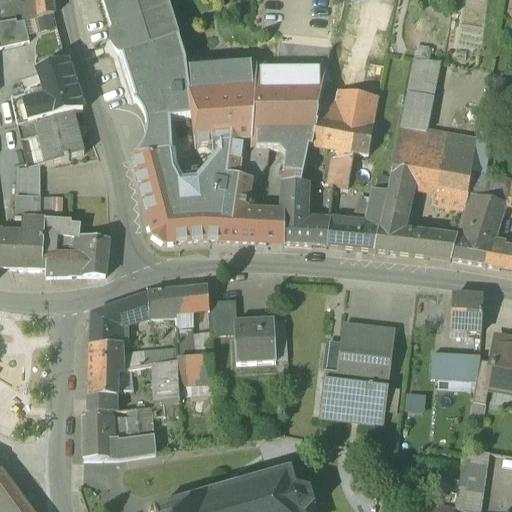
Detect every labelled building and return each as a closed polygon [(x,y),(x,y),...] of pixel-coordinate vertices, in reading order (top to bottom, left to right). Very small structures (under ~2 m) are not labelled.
[(0,0),(0,25),(11,23),(10,15),(11,14),(9,0),(0,0)] [(51,0),(37,0),(38,3),(41,20),(54,17),(51,0)] [(114,36),(103,2),(108,0),(162,0),(175,39),(177,38),(164,0),(100,0),(112,37),(114,36)] [(162,0),(108,0),(103,2),(114,36),(112,37),(111,43),(112,49),(114,54),(119,59),(121,58),(136,104),(158,102),(165,123),(169,123),(190,120),(190,118),(191,117),(184,62),(177,38),(175,39),(162,0)] [(32,13),(16,16),(16,23),(17,26),(24,24),(41,20),(38,3),(31,5),(32,13)] [(0,25),(0,52),(29,45),(24,24),(17,26),(16,23),(0,25)] [(328,53),(278,48),(276,71),(281,66),(283,74),(286,74),(295,66),(298,74),(299,74),(308,66),(311,74),(312,74),(322,66),(325,75),(328,53)] [(266,67),(257,74),(257,69),(256,69),(251,145),(243,146),(239,182),(249,183),(254,184),(266,168),(268,153),(278,153),(284,160),(282,187),(284,187),(284,186),(302,186),(304,177),(309,151),(311,151),(311,148),(323,92),(326,79),(331,53),(328,53),(325,75),(322,66),(312,74),(311,74),(308,66),(299,74),(298,74),(295,66),(286,74),(283,74),(281,66),(276,71),(271,75),(269,74),(266,67)] [(136,104),(121,58),(119,59),(133,105),(134,105),(136,104)] [(223,79),(218,80),(217,65),(202,67),(195,61),(184,62),(191,117),(190,118),(190,120),(194,151),(211,149),(212,166),(196,185),(180,186),(173,173),(171,156),(132,160),(153,240),(163,247),(203,244),(218,245),(228,180),(239,182),(243,146),(251,145),(256,69),(227,71),(222,77),(223,79)] [(67,68),(38,76),(45,102),(27,107),(25,107),(30,127),(72,116),(82,113),(67,68)] [(402,120),(400,131),(426,136),(436,73),(410,69),(409,75),(402,120)] [(336,94),(323,92),(311,148),(324,151),(340,153),(368,158),(373,127),(378,102),(336,94)] [(25,98),(11,103),(17,131),(30,127),(25,107),(27,107),(25,98)] [(142,148),(133,160),(171,156),(169,123),(165,123),(158,102),(136,104),(134,105),(143,117),(146,133),(142,148)] [(30,127),(17,131),(20,144),(37,139),(45,168),(69,161),(68,160),(83,156),(72,116),(30,127)] [(475,144),(426,136),(400,131),(397,148),(390,186),(391,186),(410,190),(432,194),(440,165),(471,172),(475,144)] [(486,146),(475,144),(471,172),(466,200),(467,200),(496,205),(511,208),(511,183),(481,177),(484,159),(486,146)] [(368,158),(340,153),(339,158),(338,157),(336,166),(351,169),(351,168),(366,171),(368,158)] [(471,172),(440,165),(432,194),(428,209),(464,214),(467,200),(466,200),(471,172)] [(336,166),(335,166),(328,188),(333,190),(333,188),(343,190),(347,191),(351,169),(336,166)] [(39,168),(27,172),(15,172),(15,186),(39,185),(39,168)] [(239,182),(228,180),(218,245),(283,248),(283,218),(269,218),(245,216),(249,183),(239,182)] [(39,185),(15,186),(15,202),(37,202),(40,202),(39,185)] [(302,186),(284,186),(284,187),(283,217),(283,218),(283,248),(325,251),(328,230),(310,228),(311,222),(303,221),(305,193),(305,187),(302,186)] [(410,190),(391,186),(390,190),(388,196),(381,226),(379,238),(377,238),(374,255),(411,260),(415,236),(401,234),(410,190)] [(390,190),(378,187),(376,195),(388,196),(390,190)] [(343,190),(333,188),(333,190),(332,193),(331,202),(341,203),(343,190)] [(366,227),(328,224),(328,230),(325,251),(374,255),(377,238),(379,238),(381,226),(388,196),(376,195),(376,196),(366,227)] [(496,205),(467,200),(464,214),(462,219),(461,225),(456,243),(456,244),(451,264),(498,273),(502,255),(503,251),(489,248),(496,224),(496,205)] [(37,202),(15,202),(14,222),(23,223),(37,223),(37,210),(37,202)] [(61,202),(50,202),(49,224),(60,224),(61,202)] [(22,237),(8,236),(8,266),(12,266),(11,271),(41,273),(44,224),(37,223),(23,223),(22,237)] [(61,225),(44,224),(41,273),(46,273),(47,261),(56,261),(54,256),(57,236),(61,236),(61,225)] [(79,242),(77,241),(79,230),(69,228),(69,226),(61,225),(61,236),(61,238),(72,239),(72,241),(65,262),(56,261),(47,261),(46,273),(45,281),(78,280),(105,280),(109,245),(79,242)] [(8,266),(8,236),(0,236),(0,270),(11,271),(12,266),(8,266)] [(456,243),(415,236),(411,260),(450,265),(456,244),(456,243)] [(511,256),(502,255),(498,273),(511,275),(511,256)] [(206,292),(147,298),(148,323),(153,323),(176,322),(175,314),(207,311),(207,303),(206,292)] [(147,298),(92,317),(91,318),(90,319),(89,348),(122,346),(121,332),(119,332),(118,328),(148,323),(147,298)] [(482,301),(452,300),(450,334),(466,335),(481,335),(482,301)] [(229,302),(207,303),(207,311),(209,338),(231,337),(231,325),(229,302)] [(176,322),(153,323),(153,342),(177,342),(176,322)] [(292,322),(276,323),(279,366),(294,364),(292,322)] [(276,323),(231,325),(231,337),(234,369),(279,366),(276,323)] [(394,335),(342,329),(336,377),(322,375),(319,415),(383,423),(394,335)] [(466,335),(450,334),(450,342),(466,342),(466,335)] [(511,343),(494,341),(490,367),(491,367),(486,396),(511,400),(511,343)] [(122,346),(89,348),(87,417),(110,416),(114,415),(115,374),(124,374),(123,360),(122,346)] [(190,348),(177,349),(177,353),(177,364),(191,364),(190,348)] [(159,358),(123,360),(124,374),(154,369),(154,368),(178,367),(177,364),(177,353),(159,355),(159,358)] [(479,361),(431,358),(430,384),(475,387),(479,365),(479,361)] [(191,364),(177,364),(178,367),(179,390),(213,389),(211,363),(191,364)] [(475,387),(471,406),(484,409),(486,396),(491,367),(490,367),(479,365),(475,387)] [(178,367),(154,368),(155,385),(155,409),(179,406),(179,390),(178,367)] [(154,369),(124,374),(126,387),(155,385),(154,369)] [(141,414),(130,414),(134,449),(143,447),(141,414)] [(110,416),(87,417),(87,421),(82,421),(83,463),(119,464),(150,459),(147,446),(143,447),(134,449),(116,452),(113,449),(112,442),(127,441),(126,421),(110,421),(110,416)] [(481,511),(489,458),(463,453),(454,511),(481,511)] [(28,511),(10,485),(0,472),(0,511),(28,511)] [(288,476),(168,511),(310,511),(311,511),(315,511),(316,510),(311,509),(308,498),(311,495),(309,493),(306,496),(293,493),(288,476)] [(454,511),(459,485),(432,480),(427,507),(454,511)]
